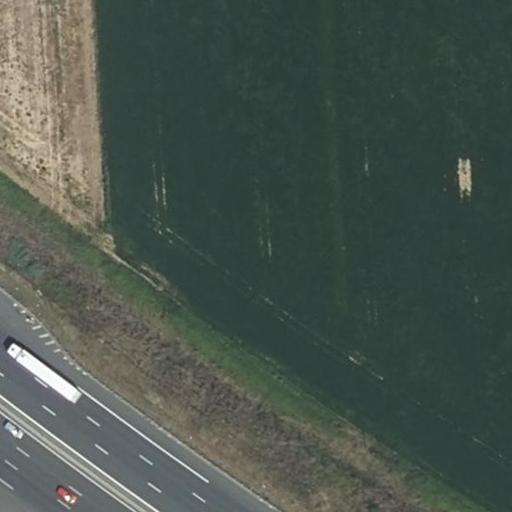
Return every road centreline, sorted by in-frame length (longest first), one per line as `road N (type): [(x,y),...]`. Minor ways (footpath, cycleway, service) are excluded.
road 1 (track): [(0,200),(209,359),(442,511)]
road 2 (motorway): [(205,511),(0,362)]
